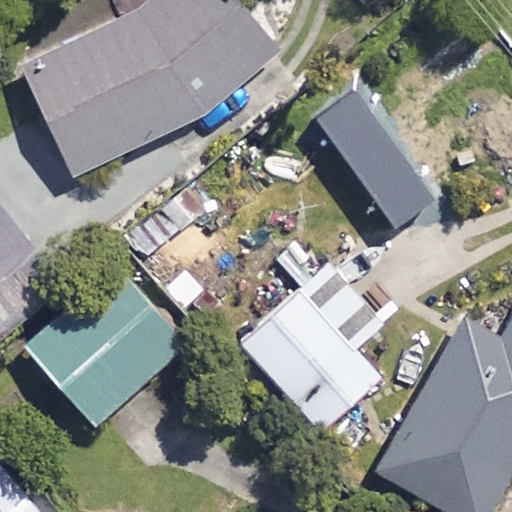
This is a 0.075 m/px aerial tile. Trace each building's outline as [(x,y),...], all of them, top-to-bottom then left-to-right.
[(18,67),(70,178),(202,116),(276,53),(231,0),(150,0),(139,10),(18,67)] [(0,209),(0,333),(60,286),(0,209)] [(183,341),(106,262),(18,346),(95,426),(183,341)] [(324,263),(237,342),(318,431),(376,378),(350,350),(379,324),(324,263)] [(511,313),(497,340),(460,318),(371,471),(442,511),(485,511),(511,467),(511,313)] [(43,511),(0,458),(0,511),(43,511)]
